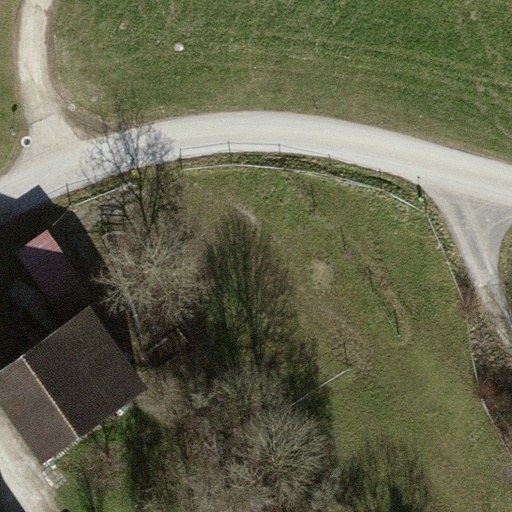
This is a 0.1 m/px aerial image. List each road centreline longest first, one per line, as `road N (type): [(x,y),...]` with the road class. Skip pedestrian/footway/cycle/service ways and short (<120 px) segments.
road 1 (unclassified): [(511,181),(360,143),(205,137),(66,171),(0,209)]
road 2 (track): [(30,0),(22,64),(66,171)]
road 3 (track): [(488,174),(479,231),(489,287),(511,329)]
